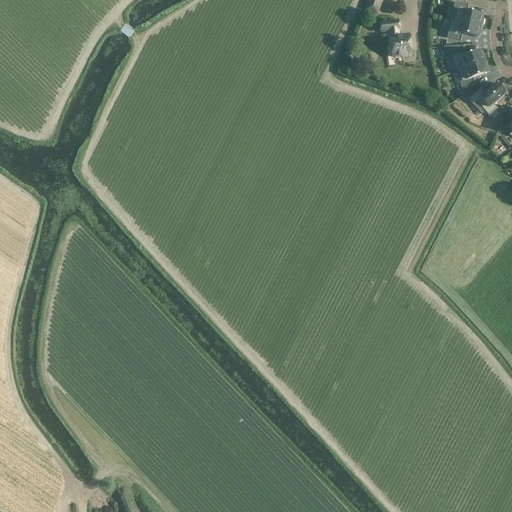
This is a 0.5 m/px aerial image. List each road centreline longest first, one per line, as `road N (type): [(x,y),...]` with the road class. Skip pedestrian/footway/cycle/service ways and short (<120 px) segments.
road 1 (track): [(190,0),(142,37),(86,151),(84,171),(394,511)]
road 2 (track): [(125,0),(93,37),(49,133),(27,136)]
road 3 (track): [(50,394),(105,473),(80,493),(81,511)]
